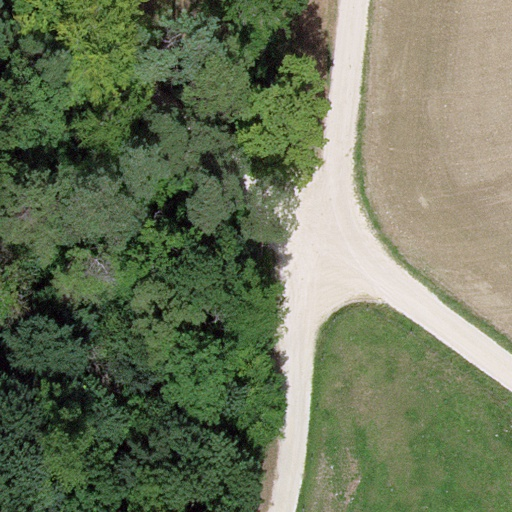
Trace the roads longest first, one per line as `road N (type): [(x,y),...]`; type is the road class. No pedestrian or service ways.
road 1 (track): [(42,0),(248,188),(511,376)]
road 2 (track): [(351,0),(281,392),(275,511)]
